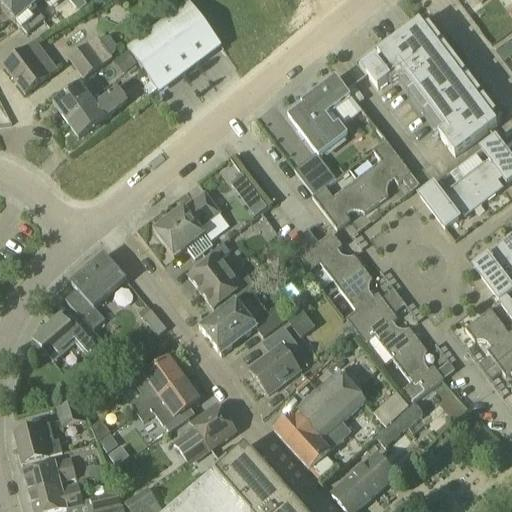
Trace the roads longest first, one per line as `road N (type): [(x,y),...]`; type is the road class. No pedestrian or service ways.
road 1 (residential): [(324,511),(248,429),(193,339),(101,223)]
road 2 (residential): [(101,223),(371,0)]
road 3 (residential): [(7,335),(34,287),(79,240)]
road 4 (residential): [(511,95),(438,0)]
